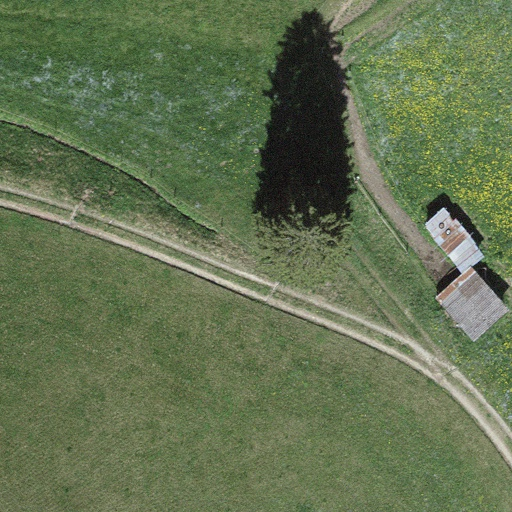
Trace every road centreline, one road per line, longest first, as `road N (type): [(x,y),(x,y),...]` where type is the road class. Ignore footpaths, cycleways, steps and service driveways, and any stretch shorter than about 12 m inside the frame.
road 1 (track): [(0,196),(206,264),(370,332),(459,388),(511,452)]
road 2 (track): [(433,368),(335,243),(300,188),(293,158),(305,95),(320,70),(419,0)]
